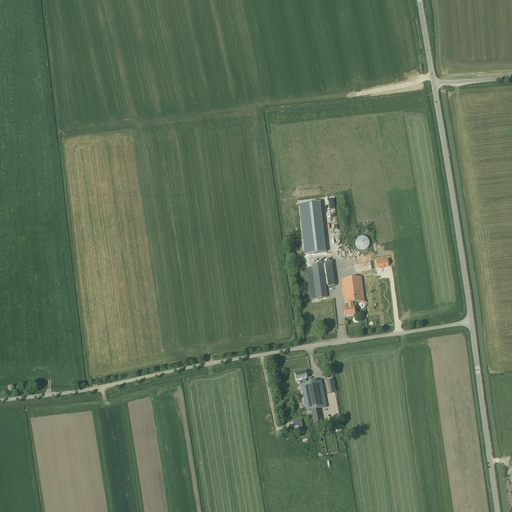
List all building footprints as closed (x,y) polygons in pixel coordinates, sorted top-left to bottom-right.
[(319,202),(299,205),(305,255),(325,252),(319,202)] [(363,237),(361,237),(359,238),(357,239),(355,241),(355,243),(355,246),(356,248),(358,250),(360,251),(362,251),(365,251),(367,249),(368,248),(369,246),(369,243),(369,241),(367,239),(365,237),(363,237)] [(387,260),(376,261),(377,268),(381,267),(381,268),(384,268),(384,267),(388,266),(387,260)] [(335,286),(332,261),(324,263),(328,287),(335,286)] [(327,297),(323,262),(312,264),(312,267),(306,268),(310,300),(316,299),(327,297)] [(364,302),(361,277),(341,279),(344,304),(345,304),(346,309),(344,309),(345,316),(355,315),(354,308),(353,308),(352,303),(364,302)] [(322,381),(306,384),(305,379),(307,379),(305,372),(295,374),(296,380),(302,379),(303,384),(301,385),(306,411),(327,408),(322,381)] [(301,420),(293,422),(294,426),(297,425),(299,432),(303,432),(301,420)]
